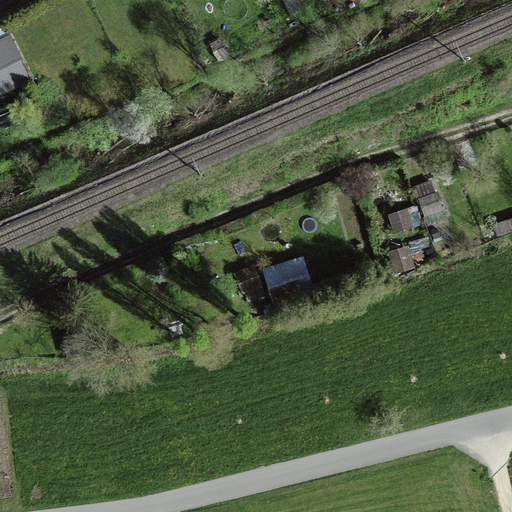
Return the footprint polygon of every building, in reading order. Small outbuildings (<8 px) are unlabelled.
[(281,0),(290,17),(305,10),(300,0),(281,0)] [(0,96),(32,82),(7,32),(0,35),(0,96)] [(412,189),(429,227),(449,218),(438,192),(436,193),(431,181),(412,189)] [(395,235),(421,226),(415,206),(388,215),(395,235)] [(511,233),(511,219),(492,226),(497,239),(511,233)] [(265,250),(263,245),(242,251),(244,256),(265,250)] [(416,269),(409,247),(387,253),(394,276),(416,269)] [(220,257),(240,252),(239,248),(219,253),(220,257)] [(310,279),(303,258),(262,270),(269,292),(310,279)] [(264,292),(253,267),(233,275),(243,301),(264,292)]
